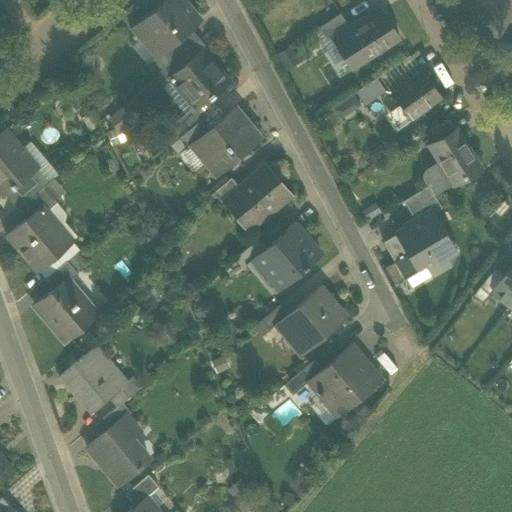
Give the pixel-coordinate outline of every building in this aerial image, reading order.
[(149,37),(162,53),(191,29),(200,21),(182,0),(162,0),(131,26),(141,37),(144,41),(149,37)] [(350,31),(367,59),(399,38),(382,11),(350,31)] [(318,27),(327,41),(348,26),(339,13),(318,27)] [(162,53),(169,62),(194,42),(198,38),(191,29),(162,53)] [(367,59),(350,31),(334,41),(352,68),(367,59)] [(144,41),(141,37),(131,45),(148,65),(157,57),(144,41)] [(157,57),(162,53),(149,37),(144,41),(157,57)] [(338,77),(352,68),(334,41),(321,50),(338,77)] [(201,51),(194,42),(169,62),(163,68),(172,78),(178,73),(177,71),(201,51)] [(289,47),(276,55),(285,71),(298,63),(289,47)] [(178,73),(202,102),(209,96),(227,81),(201,51),(177,71),(178,73)] [(375,78),(384,91),(390,93),(421,70),(411,54),(375,78)] [(511,61),(499,69),(511,90),(511,61)] [(172,78),(163,68),(153,75),(162,86),(172,78)] [(400,106),(409,119),(440,96),(421,70),(390,93),(400,106)] [(202,102),(178,73),(172,78),(162,86),(186,114),(189,112),(190,113),(202,102)] [(364,104),(384,91),(375,78),(355,91),(364,104)] [(352,93),(333,106),(340,118),(360,105),(352,93)] [(198,122),(200,120),(217,105),(209,96),(202,102),(190,113),(198,122)] [(127,101),(107,118),(117,130),(137,114),(127,101)] [(225,115),(217,105),(200,120),(208,129),(225,115)] [(395,129),(409,119),(400,106),(385,116),(395,129)] [(204,159),(216,174),(259,138),(234,107),(225,115),(208,129),(191,144),(192,145),(194,143),(206,157),(204,159)] [(173,125),(182,135),(198,122),(190,113),(189,112),(186,114),(173,125)] [(429,131),(436,142),(455,130),(448,119),(429,131)] [(200,120),(198,122),(182,135),(178,138),(187,149),(192,145),(191,144),(208,129),(200,120)] [(169,146),(178,138),(182,135),(173,125),(161,135),(169,146)] [(0,132),(0,189),(4,195),(31,173),(20,159),(24,154),(20,149),(3,129),(0,132)] [(438,160),(452,184),(479,167),(456,129),(455,130),(436,142),(429,146),(438,160)] [(30,142),(20,149),(24,154),(36,168),(31,173),(42,186),(53,177),(57,174),(30,142)] [(194,143),(192,145),(204,159),(206,157),(194,143)] [(192,145),(187,149),(179,156),(191,169),(204,159),(192,145)] [(36,168),(24,154),(20,159),(31,173),(36,168)] [(433,195),(452,184),(438,160),(425,168),(422,172),(423,176),(428,185),(433,195)] [(223,200),(248,231),(290,196),(264,165),(238,187),(223,200)] [(4,195),(16,208),(38,190),(42,186),(31,173),(4,195)] [(65,191),(53,177),(42,186),(38,190),(48,202),(43,206),(72,240),(77,236),(65,221),(66,213),(54,199),(65,191)] [(213,192),(221,202),(223,200),(238,187),(231,178),(213,192)] [(403,200),(415,221),(430,212),(431,213),(441,207),(433,195),(428,185),(403,200)] [(48,202),(38,190),(16,208),(25,219),(37,208),(38,209),(43,206),(48,202)] [(72,240),(43,206),(38,209),(67,244),(72,240)] [(6,234),(36,270),(37,269),(51,258),(67,244),(38,209),(37,208),(25,219),(6,234)] [(430,212),(415,221),(396,233),(416,266),(418,269),(424,265),(430,275),(448,265),(444,258),(454,252),(431,213),(430,212)] [(253,260),(277,289),(302,267),(303,268),(320,253),(309,240),(310,239),(301,227),(299,228),(295,223),(264,249),(252,259),(253,260)] [(416,266),(396,233),(382,242),(401,275),(416,266)] [(67,244),(51,258),(58,267),(66,260),(79,250),(72,240),(67,244)] [(235,258),(244,268),(246,266),(253,260),(252,259),(264,249),(256,240),(235,258)] [(37,269),(44,278),(58,267),(51,258),(37,269)] [(66,260),(58,267),(44,278),(53,288),(67,276),(70,280),(77,274),(66,260)] [(270,294),(277,289),(253,260),(246,266),(270,294)] [(409,288),(430,275),(424,265),(418,269),(416,266),(401,275),(409,288)] [(501,297),(511,305),(511,303),(511,266),(505,275),(494,289),(502,295),(501,297)] [(505,275),(496,268),(473,296),(483,303),(494,289),(505,275)] [(33,304),(64,340),(93,316),(80,300),(84,297),(70,280),(67,276),(53,288),(33,304)] [(300,352),(301,353),(344,317),(319,286),(287,313),(275,322),(276,323),(288,337),(294,332),(306,347),(300,352)] [(97,312),(84,297),(80,300),(93,316),(97,312)] [(261,319),(269,329),(276,323),(275,322),(287,313),(280,304),(261,319)] [(260,336),(269,329),(261,319),(252,326),(260,336)] [(288,337),(300,352),(306,347),(294,332),(288,337)] [(351,344),(348,346),(367,367),(369,365),(351,344)] [(60,376),(91,412),(110,396),(126,382),(126,381),(96,345),(60,376)] [(322,392),(340,413),(381,379),(369,365),(367,367),(348,346),(322,369),(307,381),(319,395),(322,392)] [(292,377),(300,387),(307,381),(322,369),(313,359),(292,377)] [(110,396),(117,405),(121,403),(139,387),(130,377),(126,381),(126,382),(110,396)] [(292,394),(300,387),(292,377),(283,384),(292,394)] [(337,416),(340,413),(322,392),(319,395),(337,416)] [(337,416),(319,395),(309,403),(327,424),(337,416)] [(129,413),(121,403),(117,405),(102,418),(110,428),(125,414),(126,416),(129,413)] [(86,448),(117,485),(147,459),(129,438),(138,430),(126,416),(125,414),(110,428),(86,448)] [(0,479),(12,469),(0,455),(0,479)] [(124,494),(134,505),(146,495),(147,496),(157,487),(147,475),(124,494)] [(166,498),(157,487),(147,496),(155,507),(166,498)] [(126,511),(159,511),(155,507),(147,496),(146,495),(134,505),(126,511)]
